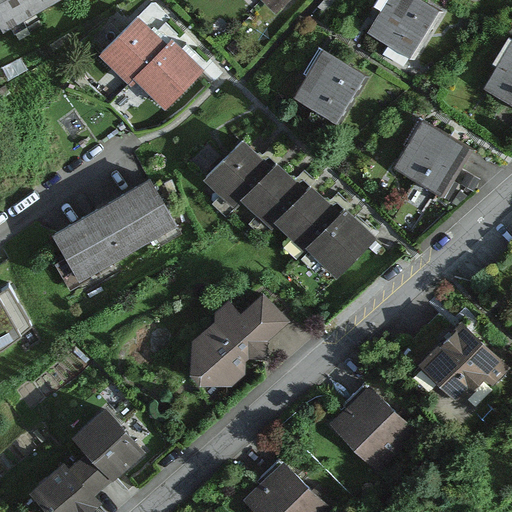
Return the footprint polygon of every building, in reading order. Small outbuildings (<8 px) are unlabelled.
[(57,0),(0,0),(0,33),(0,34),(57,0)] [(258,0),(274,15),(288,0),(258,0)] [(442,14),(419,0),(377,0),(360,28),(413,61),(442,14)] [(129,74),(136,68),(165,38),(140,13),(104,49),(129,74)] [(165,38),(136,68),(167,99),(201,64),(170,34),(165,38)] [(511,41),(507,38),(478,85),(511,106),(511,41)] [(362,71),(325,48),(299,90),(336,113),(362,71)] [(466,143),(424,119),(400,160),(443,184),(466,143)] [(272,162),(244,136),(210,171),(238,198),(244,191),(272,162)] [(244,191),(273,219),(277,214),(307,184),(278,156),(272,162),(244,191)] [(277,214),(308,244),(312,240),(341,209),(311,180),(307,184),(277,214)] [(175,229),(148,182),(47,240),(75,287),(175,229)] [(312,240),(340,267),(374,232),(346,205),(341,209),(312,240)] [(257,292),(232,314),(219,301),(207,311),(207,320),(183,340),(181,375),(191,386),(226,388),(240,376),(240,359),(259,359),(259,345),(284,323),(257,292)] [(0,353),(22,341),(0,301),(0,353)] [(492,376),(505,362),(463,322),(427,360),(461,393),(485,369),(492,376)] [(381,472),(420,430),(369,383),(330,425),(381,472)] [(81,453),(103,479),(142,446),(105,403),(79,425),(93,443),(81,453)] [(103,479),(81,453),(70,463),(65,457),(34,483),(59,511),(81,511),(99,497),(91,489),(103,479)] [(252,511),(327,511),(332,508),(280,461),(243,503),(252,511)]
